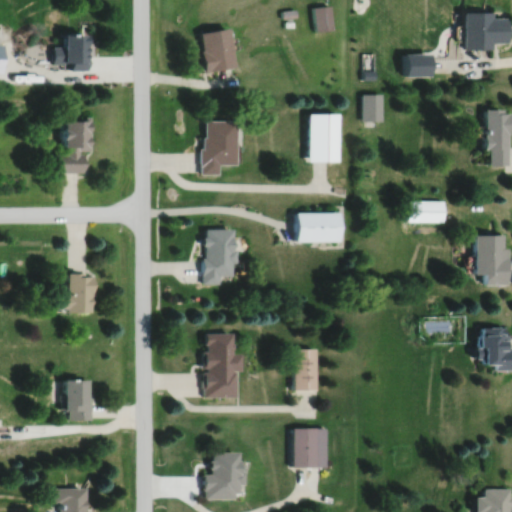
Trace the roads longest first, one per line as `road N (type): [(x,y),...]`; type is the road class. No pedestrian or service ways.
road 1 (residential): [(140,0),(142,511)]
road 2 (residential): [(141,211),(0,212)]
